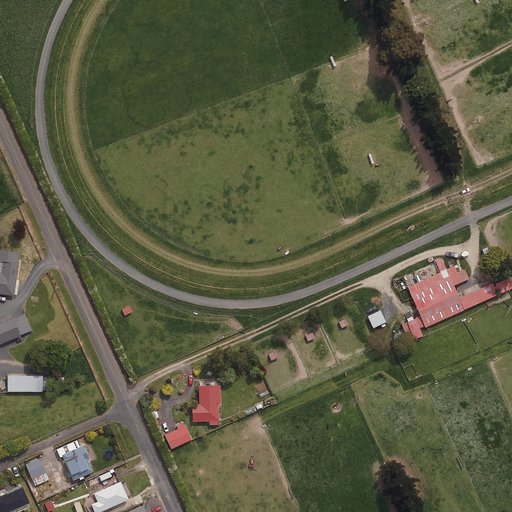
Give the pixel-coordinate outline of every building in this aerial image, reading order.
[(19,251),(0,248),(0,293),(15,295),(17,278),(15,278),(19,251)] [(419,315),(425,326),(511,286),(511,276),(511,273),(458,297),(452,285),(469,277),(465,269),(457,272),(453,264),(446,268),(441,258),(434,261),(439,271),(423,278),(419,270),(403,278),(419,315)] [(128,304),(121,308),(124,315),(132,311),(128,304)] [(367,315),(372,327),(380,324),(381,326),(386,324),(379,309),(367,315)] [(0,342),(31,329),(24,313),(0,322),(0,342)] [(425,326),(419,315),(400,323),(408,341),(422,334),(420,329),(425,326)] [(344,317),(337,321),(341,328),(348,324),(344,317)] [(311,330),(304,335),(308,341),(315,337),(311,330)] [(275,350),(268,353),(271,361),(279,357),(275,350)] [(43,374),(7,374),(7,391),(43,391),(43,374)] [(219,384),(198,384),(199,404),(191,404),(191,420),(209,420),(209,424),(218,424),(217,403),(220,403),(219,384)] [(177,428),(164,434),(170,448),(191,438),(183,421),(176,425),(177,428)] [(83,475),(92,471),(89,462),(91,461),(83,444),(79,446),(76,439),(67,443),(70,450),(61,454),(72,480),(78,477),(79,480),(84,478),(83,475)] [(48,471),(46,473),(42,466),(45,465),(41,456),(25,464),(35,485),(51,477),(48,471)] [(65,488),(71,485),(69,480),(63,482),(61,477),(68,474),(64,463),(50,468),(57,489),(65,486),(65,488)] [(96,511),(127,498),(120,481),(93,493),(97,501),(90,504),(94,511),(96,511)] [(1,494),(0,492),(0,511),(15,511),(30,506),(21,486),(1,494)] [(54,507),(50,499),(44,502),(47,510),(54,507)]
